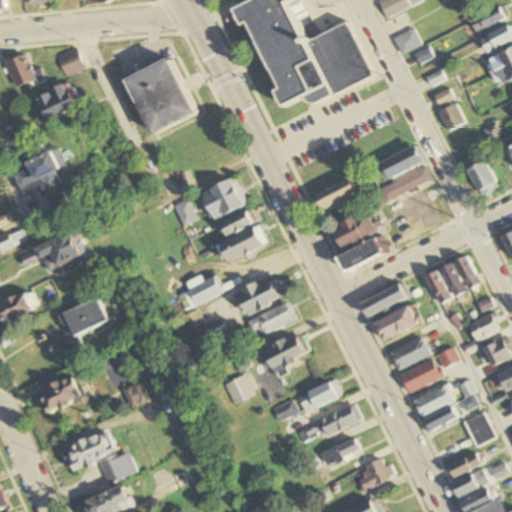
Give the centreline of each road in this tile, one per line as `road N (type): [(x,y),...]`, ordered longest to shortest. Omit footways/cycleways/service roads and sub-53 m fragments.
road 1 (primary): [(442,511),(179,0)]
road 2 (residential): [(511,301),(359,0)]
road 3 (residential): [(338,297),(511,207)]
road 4 (residential): [(191,17),(0,33)]
road 5 (residential): [(155,170),(85,25)]
